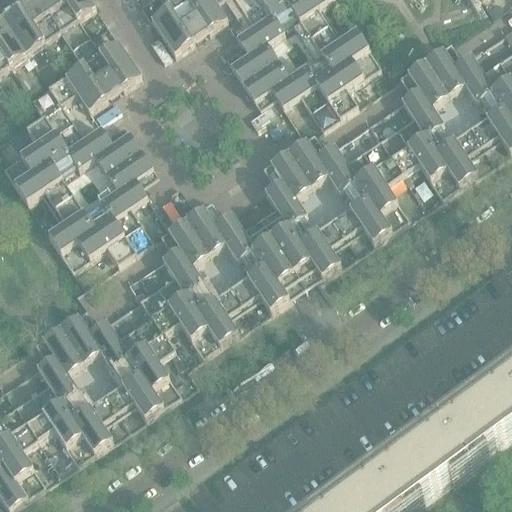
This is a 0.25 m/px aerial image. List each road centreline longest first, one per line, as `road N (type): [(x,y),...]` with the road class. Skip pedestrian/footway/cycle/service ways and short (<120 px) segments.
road 1 (residential): [(102,511),(511,211)]
road 2 (residential): [(170,84),(206,61),(282,176),(205,228),(199,219)]
road 3 (residential): [(199,219),(131,109),(170,84)]
